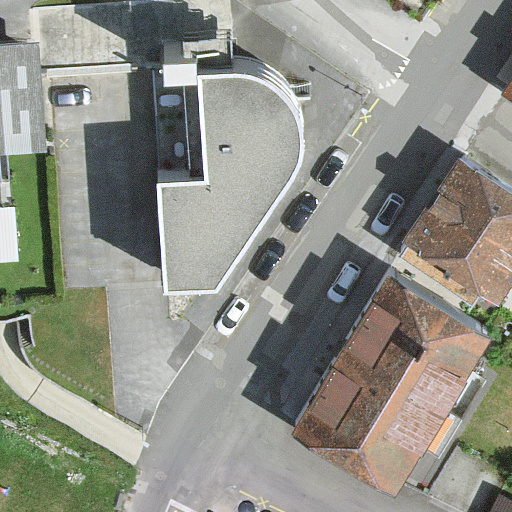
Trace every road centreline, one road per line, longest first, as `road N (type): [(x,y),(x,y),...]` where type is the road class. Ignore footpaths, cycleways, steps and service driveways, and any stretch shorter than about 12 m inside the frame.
road 1 (residential): [(298,511),(199,463),(434,88)]
road 2 (unknown): [(199,463),(129,300),(118,252),(109,85)]
road 3 (residential): [(291,0),(434,88)]
